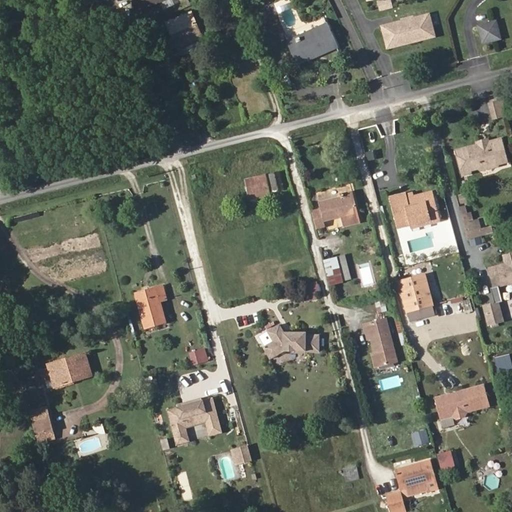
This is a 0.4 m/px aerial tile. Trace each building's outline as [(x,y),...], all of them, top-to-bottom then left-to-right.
[(142,0),(147,9),(166,0),(142,0)] [(381,11),(395,8),(393,0),(378,0),(381,11)] [(388,50),(438,37),(432,11),(381,24),(388,50)] [(178,49),(202,37),(190,12),(166,24),(178,49)] [(326,25),(289,42),(301,65),(337,48),(326,25)] [(501,25),(484,29),(488,46),(505,42),(501,25)] [(501,101),(493,103),(497,117),(505,115),(501,101)] [(380,137),(376,125),(361,130),(365,142),(380,137)] [(460,169),(480,164),(482,170),(497,166),(496,160),(506,157),(501,137),(455,149),(460,169)] [(367,161),(377,162),(377,151),(367,151),(367,161)] [(268,168),(269,175),(284,171),(282,165),(268,168)] [(235,166),(226,168),(229,180),(239,177),(235,166)] [(284,171),(269,175),(274,193),(289,190),(284,171)] [(265,177),(246,182),(251,200),(270,195),(265,177)] [(417,189),(408,191),(410,197),(418,194),(417,189)] [(410,197),(408,191),(394,195),(402,222),(411,220),(430,215),(433,220),(442,218),(434,190),(418,194),(410,197)] [(341,218),(357,214),(351,192),(337,196),(338,200),(319,204),(320,211),(313,214),(318,232),(325,230),(324,223),(341,218)] [(472,206),(466,208),(469,216),(474,214),(472,206)] [(466,208),(461,209),(469,237),(490,232),(487,221),(483,223),(477,224),(474,214),(469,216),(466,208)] [(480,213),(474,214),(477,224),(483,223),(480,213)] [(360,225),(357,214),(341,218),(344,230),(360,225)] [(430,215),(411,220),(414,225),(433,220),(430,215)] [(488,267),(493,288),(511,283),(511,252),(503,255),(505,263),(488,267)] [(323,262),(331,287),(353,280),(346,255),(323,262)] [(409,309),(434,302),(426,272),(401,279),(409,309)] [(309,296),(321,293),(318,281),(306,284),(309,296)] [(145,328),(167,322),(161,303),(167,301),(163,286),(155,289),(136,294),(145,328)] [(495,303),(503,301),(500,287),(492,288),(495,303)] [(469,298),(461,302),(467,313),(474,309),(469,298)] [(500,301),(483,305),(489,327),(506,322),(500,301)] [(437,313),(434,302),(409,309),(412,320),(437,313)] [(388,318),(370,323),(378,354),(375,355),(378,368),(400,361),(388,318)] [(283,327),(270,333),(275,345),(266,349),(271,361),(287,354),(322,355),(323,339),(310,338),(310,336),(287,336),(283,327)] [(190,352),(193,365),(209,361),(205,348),(190,352)] [(70,381),(89,376),(84,358),(48,368),(54,391),(72,387),(70,381)] [(91,382),(89,376),(70,381),(72,387),(91,382)] [(435,396),(441,417),(454,413),(459,416),(467,414),(469,409),(490,403),(485,381),(435,396)] [(212,400),(167,412),(175,437),(186,434),(185,428),(205,422),(208,434),(221,430),(212,400)] [(36,417),(43,443),(56,440),(50,414),(36,417)] [(443,421),(445,426),(455,424),(454,418),(443,421)] [(412,433),(416,446),(432,442),(428,428),(412,433)] [(186,434),(175,437),(177,445),(189,442),(186,434)] [(250,445),(235,448),(239,466),(254,462),(250,445)] [(442,472),(457,471),(454,451),(440,453),(442,472)] [(427,462),(401,470),(408,491),(427,485),(429,492),(439,490),(431,461),(427,462)] [(358,465),(343,467),(345,482),(360,480),(358,465)]
